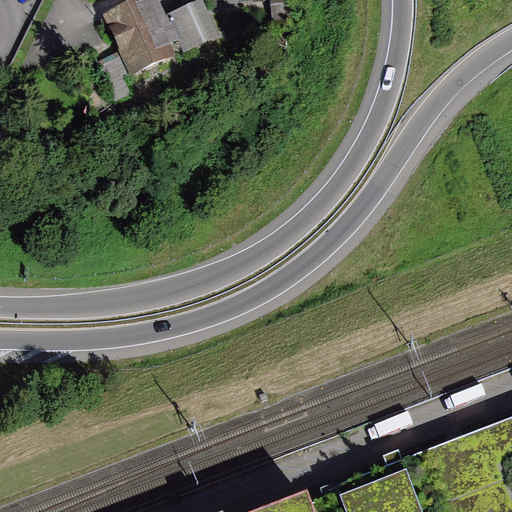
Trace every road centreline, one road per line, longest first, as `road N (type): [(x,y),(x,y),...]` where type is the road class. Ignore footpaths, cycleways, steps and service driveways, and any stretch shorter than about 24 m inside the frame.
road 1 (motorway): [(0,339),(132,335),(260,293),(330,242),(441,96),(511,39)]
road 2 (motorway): [(402,0),(393,76),(378,118),(336,189),(282,240),(166,292),(92,305),(0,306)]
